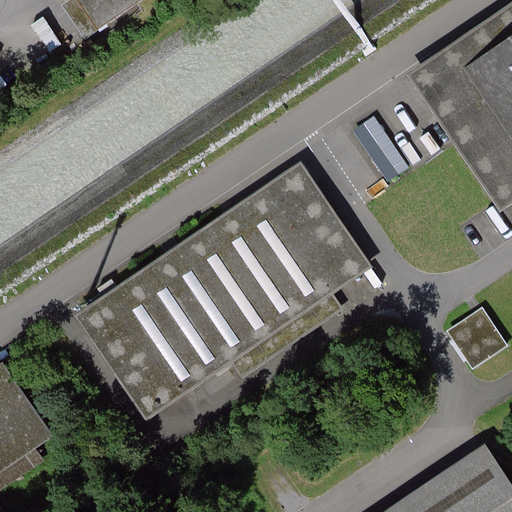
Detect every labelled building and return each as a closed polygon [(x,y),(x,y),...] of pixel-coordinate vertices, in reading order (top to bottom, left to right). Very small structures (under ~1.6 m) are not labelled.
[(78,0),(98,29),(143,0),(78,0)] [(451,66),(423,85),(511,216),(511,6),(443,53),(451,66)] [(237,209),(86,313),(154,412),(363,269),(304,184),(247,223),(237,209)] [(485,312),(452,334),(474,367),(507,345),(485,312)] [(3,369),(0,371),(0,465),(47,433),(3,369)] [(511,511),(511,493),(485,453),(396,511),(511,511)]
